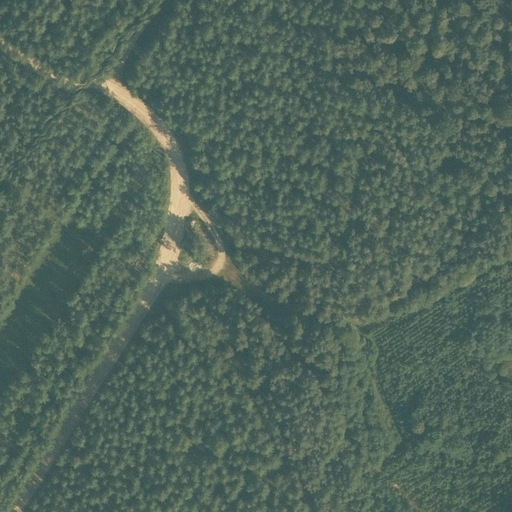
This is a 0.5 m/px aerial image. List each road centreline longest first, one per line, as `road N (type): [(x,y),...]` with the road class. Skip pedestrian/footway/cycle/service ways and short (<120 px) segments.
road 1 (track): [(0,19),(138,101),(176,169),(176,207),(155,276),(7,511)]
road 2 (track): [(155,276),(222,274),(285,304),(358,324),(385,319)]
road 3 (track): [(131,96),(56,179),(57,212)]
